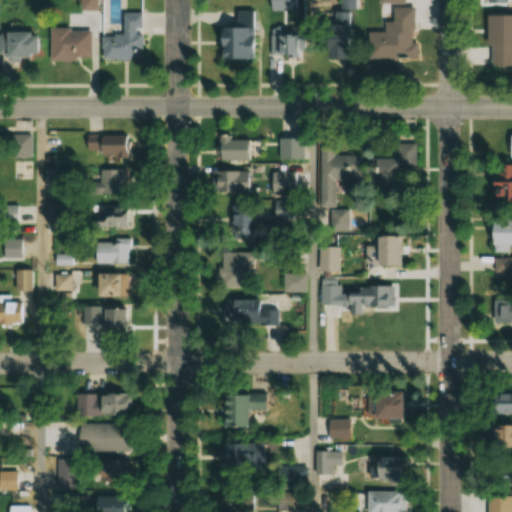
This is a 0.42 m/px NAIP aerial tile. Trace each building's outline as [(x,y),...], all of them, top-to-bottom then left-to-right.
[(368,60),(415,59),(413,7),(390,8),(391,21),(383,21),(383,31),(368,31),(368,60)] [(217,39),(217,59),(255,58),(254,10),(232,11),(232,28),(221,28),(221,39),(217,39)] [(141,12),(122,12),(121,35),(100,35),(100,59),(141,60),(141,12)] [(350,43),(350,14),(322,14),(321,60),(343,60),(343,43),(350,43)] [(511,15),(486,16),(486,67),(511,66),(511,15)] [(269,26),(269,54),(294,54),(294,26),(269,26)] [(54,60),(90,60),(90,29),(54,29),(54,60)] [(3,34),(3,59),(49,59),(49,34),(3,34)] [(31,133),(10,133),(10,156),(31,156),(31,133)] [(129,155),(128,134),(85,135),(85,156),(129,155)] [(216,137),(216,160),(252,160),(252,137),(216,137)] [(281,157),(302,158),(303,140),(283,139),(281,157)] [(415,143),(396,143),(396,157),(372,157),(372,185),(416,185),(415,143)] [(318,146),(318,230),(349,231),(349,208),(334,208),(334,181),(360,181),(360,155),(332,155),(332,146),(318,146)] [(16,161),(16,179),(33,179),(33,161),(16,161)] [(493,178),(486,177),(486,195),(511,196),(511,164),(494,163),(493,178)] [(99,181),(88,181),(88,193),(123,193),(123,169),(99,169),(99,181)] [(249,170),(213,170),(213,192),(249,192),(249,170)] [(228,203),(228,238),(256,238),(256,203),(228,203)] [(19,223),(19,205),(1,205),(1,223),(19,223)] [(98,208),(98,229),(123,229),(123,208),(98,208)] [(511,244),(511,220),(485,221),(485,244),(511,244)] [(395,263),(395,235),(368,235),(368,263),(395,263)] [(21,258),(21,238),(2,238),(2,258),(21,258)] [(126,241),(93,241),(93,263),(126,263),(126,241)] [(318,271),(338,271),(338,245),(318,245),(318,271)] [(253,251),(220,251),(220,285),(244,285),(244,265),(253,265),(253,251)] [(511,288),(511,257),(493,258),(493,272),(508,272),(508,289),(511,288)] [(32,289),(32,269),(15,269),(15,289),(32,289)] [(94,273),(94,296),(123,296),(123,273),(94,273)] [(307,291),(307,273),(283,273),(283,291),(307,291)] [(70,274),(55,274),(55,290),(70,290),(70,274)] [(360,305),(392,305),(392,285),(367,285),(367,294),(349,294),(349,314),(360,314),(360,305)] [(320,304),(340,304),(340,286),(320,286),(320,304)] [(223,324),(277,325),(277,308),(262,308),(262,300),(224,299),(223,324)] [(511,299),(491,299),(491,323),(511,322),(511,299)] [(100,325),(100,333),(127,333),(126,307),(82,307),(82,325),(100,325)] [(398,418),(398,391),(369,391),(369,418),(398,418)] [(511,392),(486,392),(486,414),(511,413),(511,392)] [(76,416),(127,416),(126,394),(76,394),(76,416)] [(244,394),(217,394),(217,428),(244,428),(244,394)] [(351,438),(351,419),(327,419),(327,438),(351,438)] [(132,424),(77,423),(77,449),(132,450),(132,424)] [(511,425),(491,425),(491,446),(511,445),(511,425)] [(250,473),(248,442),(219,443),(220,474),(250,473)] [(315,452),(315,473),(330,473),(330,465),(339,465),(339,452),(315,452)] [(403,479),(403,455),(368,455),(368,479),(403,479)] [(93,482),(129,482),(129,460),(93,460),(93,482)] [(493,483),(511,482),(511,461),(493,462),(493,483)] [(277,487),(306,487),(306,465),(277,465),(277,487)] [(0,470),(0,489),(18,489),(18,470),(0,470)] [(364,511),(377,511),(376,511),(406,511),(406,491),(365,490),(364,511)] [(277,492),(277,509),(307,509),(307,492),(277,492)] [(128,511),(128,497),(80,497),(80,511),(128,511)]
